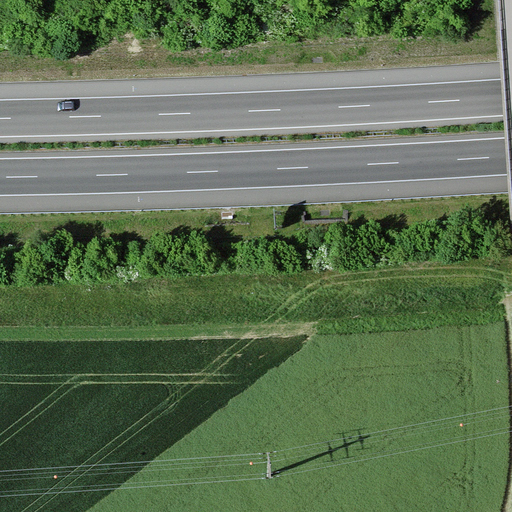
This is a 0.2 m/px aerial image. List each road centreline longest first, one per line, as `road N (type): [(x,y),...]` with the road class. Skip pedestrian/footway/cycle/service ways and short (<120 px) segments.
road 1 (motorway): [(511,96),(0,118)]
road 2 (motorway): [(0,176),(511,155)]
